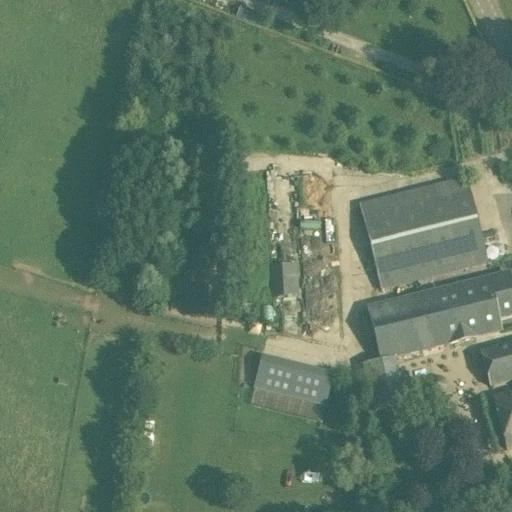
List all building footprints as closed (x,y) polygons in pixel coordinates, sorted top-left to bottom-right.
[(251,13),(240,8),(235,20),(247,24),(251,13)] [(380,293),(447,276),(466,271),(483,268),(507,261),(485,174),(358,207),(380,293)] [(275,239),(282,258),(294,254),(286,234),(275,239)] [(267,273),(271,287),(293,282),(290,268),(267,273)] [(397,376),(394,359),(500,332),(497,322),(511,317),(511,296),(507,277),(402,304),(405,314),(371,322),(381,362),(361,367),(371,414),(414,405),(407,374),(397,376)] [(318,326),(316,294),(301,295),(302,327),(318,326)] [(511,345),(477,355),(487,391),(511,384),(511,345)] [(324,409),(332,375),(261,358),(253,392),(324,409)] [(504,455),(511,452),(511,396),(489,403),(504,455)]
